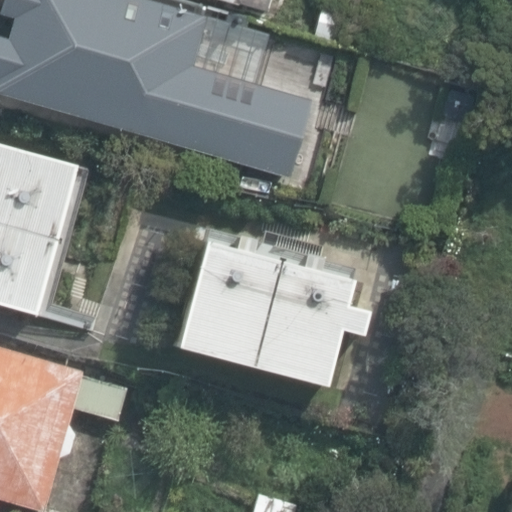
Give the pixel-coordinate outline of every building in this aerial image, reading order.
[(0,0),(0,101),(284,180),(306,99),(179,64),(194,10),(157,0),(0,0)] [(79,162),(0,141),(0,302),(36,313),(79,162)] [(364,264),(208,227),(170,342),(330,383),(348,326),(369,331),(376,307),(355,299),(364,264)] [(0,497),(32,506),(72,358),(0,337),(0,497)] [(511,511),(511,446),(495,441),(471,511),(511,511)]
